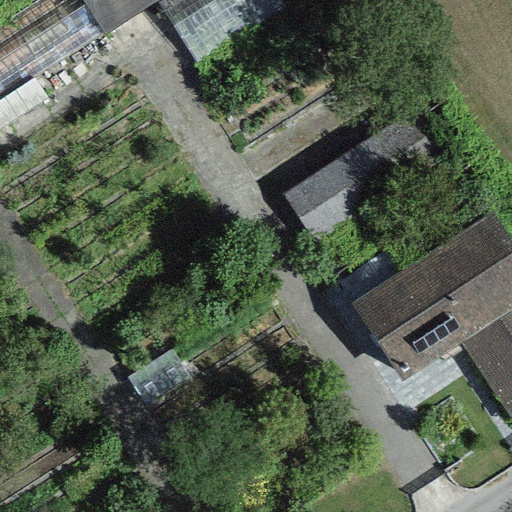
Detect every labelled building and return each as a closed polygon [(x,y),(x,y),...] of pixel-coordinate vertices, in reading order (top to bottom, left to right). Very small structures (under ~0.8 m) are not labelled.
[(77,0),(43,0),(0,28),(0,99),(101,35),(77,0)] [(77,0),(101,35),(104,40),(164,0),(77,0)] [(278,0),(169,0),(156,9),(195,68),(285,9),(278,0)] [(413,114),(281,198),(312,246),(444,162),(413,114)] [(511,258),(490,224),(353,312),(401,388),(461,350),(511,429),(511,258)]
